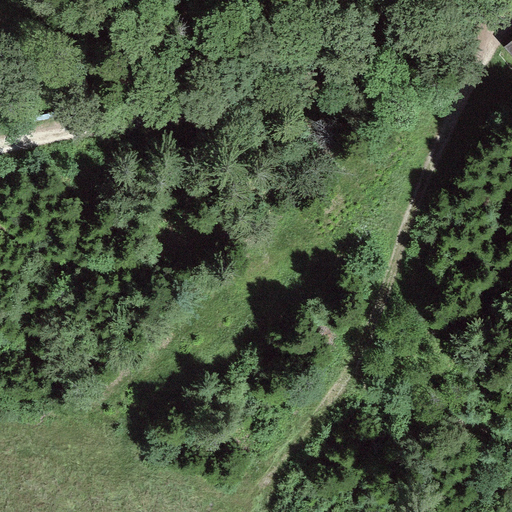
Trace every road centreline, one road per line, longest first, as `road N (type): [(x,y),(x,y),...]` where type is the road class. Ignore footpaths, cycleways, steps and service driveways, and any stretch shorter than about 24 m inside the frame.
road 1 (track): [(499,8),(355,367),(281,459),(275,511)]
road 2 (track): [(0,148),(206,102),(510,0)]
